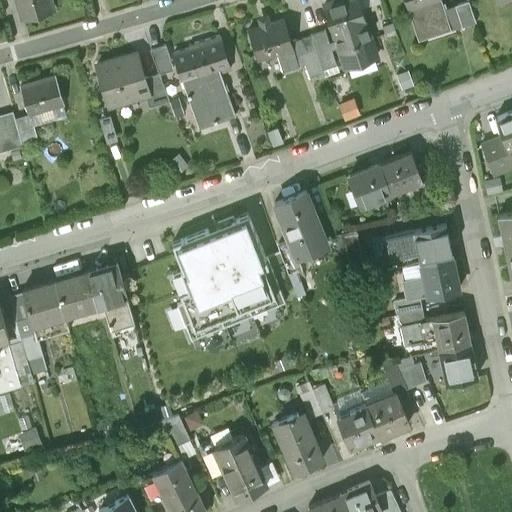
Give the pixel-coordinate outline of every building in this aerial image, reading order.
[(17,0),(23,19),(52,10),(48,0),(17,0)] [(357,0),(343,0),(325,6),(334,33),(335,33),(340,49),(371,39),(357,0)] [(404,0),(418,40),(451,29),(440,0),(404,0)] [(468,1),(454,5),(461,26),(474,22),(468,1)] [(283,18),(248,29),(258,58),(277,53),(282,69),(298,64),(283,18)] [(309,33),(295,38),(309,78),(322,74),(309,33)] [(190,47),(174,52),(182,80),(199,128),(234,115),(220,72),(230,69),(219,35),(189,44),(190,47)] [(166,44),(150,49),(159,73),(173,69),(166,44)] [(136,50),(97,62),(110,103),(144,93),(149,91),(144,77),(136,50)] [(159,72),(144,77),(149,91),(144,93),(148,107),(169,100),(159,72)] [(54,75),(20,84),(29,112),(46,107),(48,115),(65,110),(62,102),(63,102),(54,75)] [(511,109),(496,116),(503,133),(507,146),(508,145),(511,143),(511,109)] [(11,111),(0,114),(0,150),(22,145),(15,122),(11,111)] [(31,117),(15,122),(22,145),(38,140),(31,117)] [(503,133),(481,141),(493,172),(511,164),(511,155),(508,145),(507,146),(503,133)] [(411,149),(380,161),(392,190),(422,178),(411,149)] [(380,161),(350,173),(362,202),(392,190),(380,161)] [(306,190),(276,202),(289,237),(296,253),(297,253),(323,242),(317,226),(319,225),(306,190)] [(511,210),(498,214),(504,246),(505,246),(511,244),(511,210)] [(208,228),(172,242),(182,268),(180,269),(188,288),(179,292),(183,300),(177,303),(191,338),(285,300),(274,273),(267,257),(265,257),(247,212),(231,219),(232,223),(210,232),(208,228)] [(407,220),(384,224),(387,236),(409,231),(407,220)] [(445,223),(414,229),(420,261),(452,255),(445,223)] [(289,237),(277,242),(281,251),(287,268),(288,270),(301,264),(297,253),(296,253),(289,237)] [(281,251),(267,257),(274,273),(287,268),(281,251)] [(452,255),(420,261),(423,275),(427,293),(458,287),(452,255)] [(88,269),(55,279),(65,312),(104,301),(127,295),(117,262),(88,270),(88,269)] [(423,275),(405,279),(409,296),(395,299),(397,312),(420,307),(417,295),(427,293),(423,275)] [(55,279),(22,288),(23,290),(34,331),(36,331),(52,326),(49,317),(65,312),(55,279)] [(34,331),(23,290),(9,294),(22,339),(32,372),(47,368),(36,331),(34,331)] [(127,295),(104,301),(113,333),(136,327),(127,295)] [(420,307),(397,312),(400,324),(422,318),(420,307)] [(0,308),(0,389),(18,383),(7,343),(6,339),(8,338),(0,308)] [(463,310),(422,318),(400,324),(404,344),(436,337),(438,349),(469,342),(463,310)] [(22,339),(7,343),(18,383),(33,378),(32,372),(22,339)] [(469,342),(438,349),(445,381),(476,374),(469,342)] [(410,354),(395,358),(403,377),(410,375),(411,378),(417,376),(410,354)] [(403,377),(395,358),(379,357),(388,380),(395,392),(407,387),(403,377)] [(325,384),(313,389),(322,412),(334,407),(325,384)] [(322,412),(313,389),(300,394),(310,417),(322,412)] [(395,392),(366,403),(379,434),(408,422),(397,395),(396,391),(395,392)] [(366,403),(336,416),(349,446),(379,434),(366,403)] [(178,412),(161,418),(174,444),(190,436),(178,412)] [(296,412),(273,421),(294,470),(323,458),(310,427),(304,430),(296,412)] [(206,424),(191,430),(201,451),(214,445),(215,444),(206,424)] [(215,444),(214,445),(222,464),(223,464),(236,494),(265,481),(252,452),(252,451),(244,431),(215,444)] [(154,469),(141,444),(125,452),(137,477),(152,470),(154,469)] [(154,469),(152,470),(172,511),(198,511),(206,508),(180,456),(154,469)] [(369,480),(339,493),(346,511),(374,511),(380,510),(381,509),(375,494),(369,480)] [(401,511),(390,487),(375,494),(381,509),(380,510),(380,511),(401,511)] [(95,510),(86,493),(74,496),(79,506),(82,511),(100,511),(99,508),(95,510)] [(346,511),(339,493),(308,505),(311,511),(346,511)] [(135,511),(127,494),(99,508),(100,511),(135,511)]
